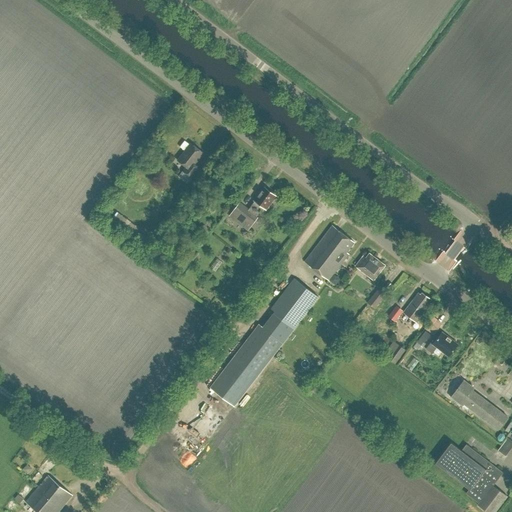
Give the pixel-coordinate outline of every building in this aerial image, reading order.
[(190,142),(177,160),(186,166),(183,170),(191,177),(199,167),(194,164),(203,152),(190,142)] [(232,210),(251,225),(258,217),(256,216),(263,207),(265,208),(275,195),(274,194),(274,193),(271,191),(270,191),(264,187),(261,192),(259,191),(256,196),(257,196),(254,200),(249,208),(240,201),(232,210)] [(65,228),(76,216),(68,209),(58,221),(65,228)] [(143,229),(116,209),(110,216),(137,236),(143,229)] [(333,225),(305,261),(329,279),(348,253),(346,252),(354,242),(333,225)] [(364,255),(356,265),(373,279),(385,264),(369,253),(366,257),(364,255)] [(259,324),(210,388),(234,406),(295,327),(318,297),(294,278),(271,309),(275,311),(263,327),(259,324)] [(368,301),(374,306),(386,292),(379,287),(368,301)] [(398,291),(390,300),(394,304),(402,295),(398,291)] [(401,315),(415,324),(430,301),(420,294),(419,295),(415,293),(401,315)] [(396,306),(390,314),(396,319),(402,310),(396,306)] [(428,330),(433,334),(442,323),(436,318),(428,330)] [(426,331),(419,339),(424,343),(431,334),(426,331)] [(437,346),(448,355),(457,344),(442,332),(433,342),(431,341),(425,348),(432,353),(437,346)] [(381,355),(392,364),(403,351),(392,342),(381,355)] [(462,402),(497,429),(507,416),(472,390),(474,387),(463,380),(450,397),(461,404),(462,402)] [(497,451),(505,456),(511,446),(511,439),(507,436),(497,451)] [(477,504),(487,511),(494,511),(507,496),(492,485),(502,472),(466,444),(461,450),(451,442),(435,463),(469,488),(466,493),(478,502),(477,504)] [(12,458),(9,462),(0,473),(0,495),(9,502),(11,504),(34,476),(12,458)] [(57,511),(72,494),(48,474),(26,502),(38,511),(57,511)]
